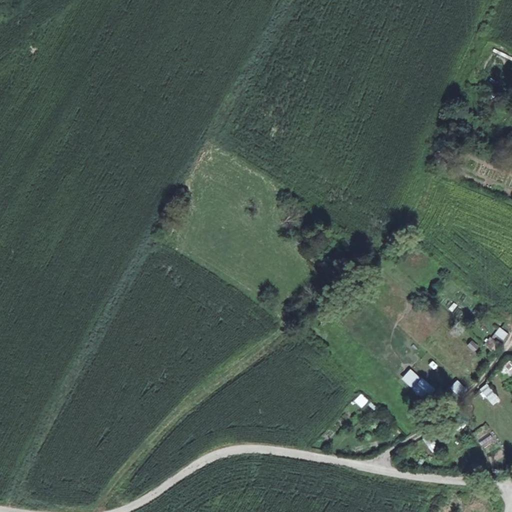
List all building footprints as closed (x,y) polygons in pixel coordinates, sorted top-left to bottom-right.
[(497,327),(492,338),(503,343),(508,332),(497,327)] [(474,353),(480,347),(472,340),(467,345),(474,353)] [(510,378),(511,374),(511,361),(508,359),(500,372),(510,378)] [(401,380),(426,401),(435,390),(410,369),(401,380)] [(450,388),(459,397),(467,389),(458,380),(450,388)] [(478,393),(495,406),(501,398),(484,386),(478,393)] [(364,407),(370,400),(361,393),(355,400),(364,407)]
